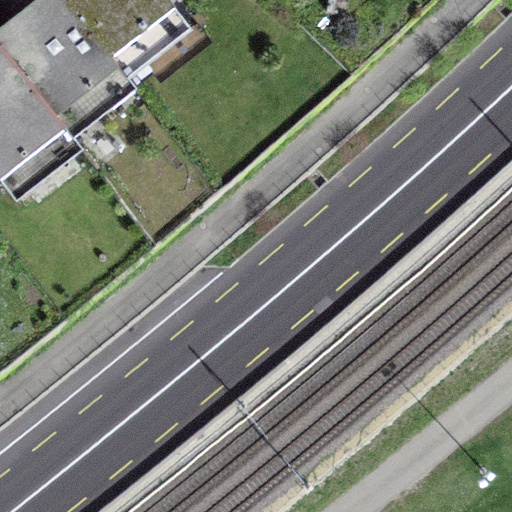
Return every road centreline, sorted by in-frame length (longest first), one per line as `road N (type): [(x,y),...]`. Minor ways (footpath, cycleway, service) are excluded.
road 1 (primary): [(511,79),(241,317),(2,511)]
road 2 (unclassified): [(465,0),(0,418)]
road 3 (unclassified): [(341,511),(511,373)]
